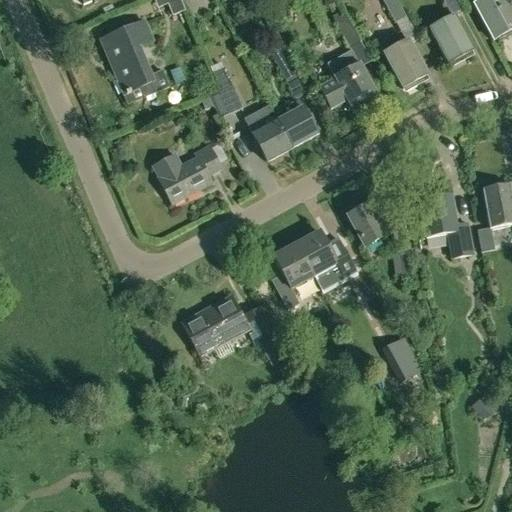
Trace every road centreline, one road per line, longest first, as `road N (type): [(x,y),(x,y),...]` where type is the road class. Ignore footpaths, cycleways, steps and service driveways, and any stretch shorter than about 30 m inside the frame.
road 1 (residential): [(141,271),(163,267),(436,119),(511,99)]
road 2 (residential): [(141,271),(129,265),(21,0)]
